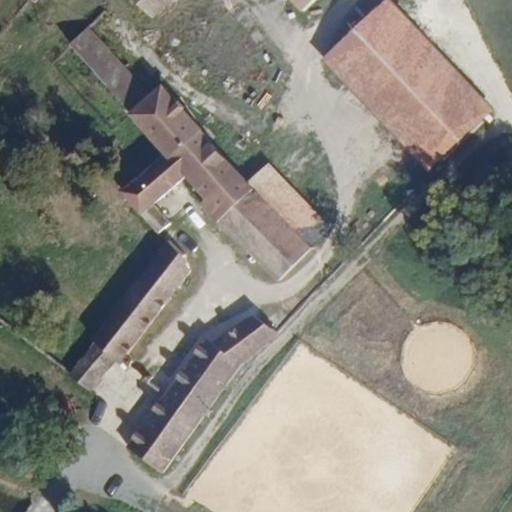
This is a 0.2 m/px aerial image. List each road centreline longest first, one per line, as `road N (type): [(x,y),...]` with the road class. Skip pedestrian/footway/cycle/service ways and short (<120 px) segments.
road 1 (track): [(350,152),(338,221),(320,263),(289,284),(231,292),(163,343),(49,511)]
road 2 (track): [(85,456),(154,489),(190,462),(278,342),(378,248)]
road 3 (track): [(347,0),(321,43),(315,93),(336,139),(372,173)]
road 4 (track): [(511,110),(459,0)]
